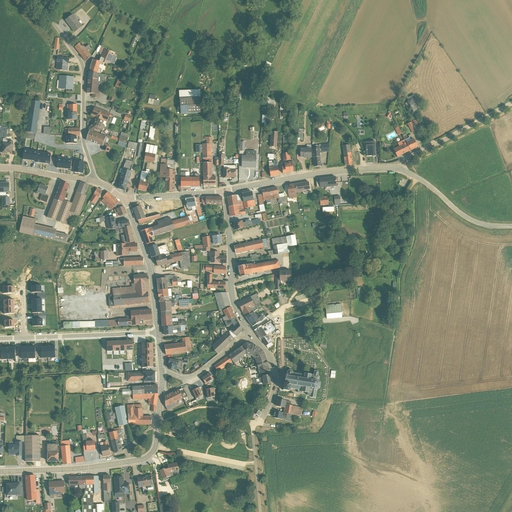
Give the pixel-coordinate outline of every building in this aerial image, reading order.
[(82,27),(73,15),(65,21),(74,33),(82,27)] [(130,47),(133,48),(136,41),(139,42),(140,39),(140,38),(141,36),(137,34),(134,39),(130,47)] [(75,48),(85,61),(91,57),(88,52),(91,49),(90,47),(92,46),(90,44),(85,48),(83,46),(83,47),(80,43),(75,48)] [(101,57),(99,62),(92,60),(90,68),(89,72),(101,75),(101,72),(100,72),(103,64),(106,65),(107,63),(110,64),(113,56),(111,54),(111,53),(104,50),(104,49),(101,47),(99,53),(101,57)] [(67,71),(68,64),(69,60),(57,58),(56,63),(57,63),(56,70),(67,71)] [(105,79),(106,76),(89,72),(88,79),(87,94),(92,94),(92,98),(99,99),(99,95),(100,85),(101,85),(102,78),(105,79)] [(70,90),(71,85),(71,83),(73,83),(73,78),(59,77),(58,89),(70,90)] [(123,82),(118,80),(114,87),(120,90),(123,82)] [(203,99),(200,99),(200,91),(179,92),(179,99),(180,115),(201,114),(201,106),(204,106),(203,99)] [(407,101),(414,114),(417,112),(416,109),(420,107),(415,98),(418,97),(416,94),(414,95),(413,95),(408,97),(408,98),(407,99),(408,101),(407,101)] [(154,97),(150,96),(148,104),(158,107),(159,102),(154,100),(154,97)] [(263,96),(262,111),(264,111),(265,105),(273,109),(276,102),(263,96)] [(30,101),(26,132),(36,134),(40,101),(30,101)] [(67,120),(76,120),(77,105),(67,105),(66,112),(67,112),(67,120)] [(110,115),(95,109),(93,114),(92,114),(91,117),(94,118),(114,125),(116,120),(113,118),(113,119),(109,118),(110,115)] [(123,123),(130,125),(133,117),(126,115),(123,123)] [(262,116),(261,123),(264,124),(264,129),(266,129),(266,127),(269,127),(269,124),(266,124),(266,123),(269,123),(270,116),(269,116),(269,115),(265,115),(265,116),(262,116)] [(108,127),(109,124),(95,118),(93,123),(94,123),(93,125),(92,124),(90,128),(90,129),(100,132),(101,130),(104,129),(107,130),(108,127)] [(419,124),(417,119),(407,124),(412,133),(417,130),(415,126),(419,124)] [(12,145),(12,144),(12,137),(6,137),(7,128),(2,127),(2,128),(1,128),(0,133),(0,137),(3,138),(3,143),(2,143),(2,153),(7,153),(11,153),(11,148),(12,148),(12,145)] [(80,129),(65,129),(64,136),(66,136),(66,144),(76,144),(76,136),(79,136),(80,129)] [(93,133),(89,131),(86,141),(103,147),(102,151),(108,153),(109,153),(110,149),(108,148),(109,146),(105,144),(104,145),(103,145),(106,137),(93,133)] [(127,145),(129,136),(121,133),(119,142),(127,145)] [(405,140),(410,151),(417,147),(411,135),(408,136),(409,138),(405,140)] [(289,153),(288,153),(288,141),(286,141),(286,136),(283,136),(283,153),(283,154),(283,162),(284,167),(281,168),(282,174),(293,172),(292,168),(294,168),(292,156),(290,156),(289,153)] [(212,143),(212,138),(204,138),(204,140),(206,140),(206,145),(202,145),(202,159),(203,159),(203,161),(208,161),(208,160),(211,160),(211,159),(212,159),(211,143),(212,143)] [(397,157),(410,151),(404,140),(397,143),(399,147),(393,149),(397,157)] [(345,166),(352,165),(349,145),(346,146),(345,141),(342,142),(345,166)] [(375,142),(365,143),(366,157),(372,156),(372,157),(376,157),(375,142)] [(312,149),(313,167),(321,167),(319,153),(328,152),(329,144),(314,146),(314,149),(312,149)] [(157,148),(147,146),(145,153),(145,154),(144,162),(155,164),(157,162),(158,156),(156,156),(157,148)] [(300,157),(303,157),(304,158),(311,158),(310,146),(307,146),(307,149),(300,149),(300,157)] [(29,161),(31,151),(24,150),(22,160),(29,161)] [(37,153),(36,163),(43,163),(44,154),(37,153)] [(51,154),(44,154),(43,163),(50,164),(50,166),(53,166),(54,161),(50,160),(51,154)] [(255,156),(255,155),(246,155),(246,156),(242,156),(242,168),(255,168),(255,156)] [(57,167),(56,168),(63,169),(65,159),(58,158),(57,161),(54,161),(53,166),(57,167)] [(71,160),(65,159),(63,169),(70,170),(71,160)] [(165,179),(165,192),(173,192),(174,161),(167,161),(166,160),(161,160),(159,179),(165,179)] [(74,161),(74,167),(71,167),(70,172),(83,173),(83,166),(83,162),(74,161)] [(131,172),(133,163),(126,161),(123,170),(117,190),(125,192),(126,188),(129,189),(131,184),(128,183),(131,172)] [(268,168),(270,177),(279,176),(276,162),(277,162),(276,161),(273,161),(273,163),(272,163),(271,162),(269,162),(268,168)] [(203,185),(215,184),(215,177),(212,177),(212,164),(203,164),(203,185)] [(235,169),(235,166),(230,166),(224,166),(224,167),(223,167),(223,169),(223,178),(229,178),(229,176),(231,176),(231,177),(232,178),(233,178),(233,177),(234,176),(235,176),(235,170),(235,169)] [(149,171),(146,170),(146,173),(142,172),(138,191),(146,192),(148,183),(150,173),(149,173),(149,171)] [(181,187),(191,187),(190,178),(189,178),(189,173),(180,173),(181,186),(181,187)] [(316,182),(316,188),(320,188),(336,186),(335,177),(319,179),(319,181),(316,182)] [(199,187),(199,178),(190,178),(191,187),(192,188),(194,188),(195,187),(199,187)] [(69,185),(61,182),(47,217),(69,226),(74,214),(79,216),(86,196),(85,196),(88,185),(80,182),(72,204),(66,201),(67,199),(64,198),(69,185)] [(295,185),(296,193),(302,192),(302,191),(310,190),(308,182),(295,185)] [(0,198),(2,198),(2,197),(5,197),(5,193),(9,193),(8,183),(0,183),(0,198)] [(40,201),(46,203),(48,197),(45,195),(47,188),(40,185),(37,193),(42,195),(40,201)] [(296,193),(295,185),(287,186),(289,199),(296,198),(296,194),(296,193)] [(261,191),(263,202),(266,201),(266,204),(270,203),(270,200),(278,199),(276,188),(261,191)] [(98,198),(102,192),(97,189),(93,196),(89,201),(94,204),(99,199),(98,198)] [(252,192),(241,195),(244,209),(255,207),(254,201),(253,201),(252,192)] [(102,202),(111,211),(118,203),(108,193),(103,198),(104,200),(102,202)] [(281,205),(281,203),(287,203),(287,197),(284,198),(283,197),(284,193),(283,194),(278,195),(279,199),(278,199),(279,206),(281,205)] [(227,197),(228,207),(240,205),(241,210),(243,210),(240,195),(227,197)] [(319,198),(320,206),(328,205),(327,197),(323,197),(323,198),(319,198)] [(217,208),(217,198),(204,198),(202,198),(202,204),(205,204),(205,206),(203,206),(203,208),(206,208),(207,206),(216,206),(216,208),(217,208)] [(194,199),(186,200),(188,212),(192,211),(192,212),(196,211),(194,199)] [(123,207),(118,203),(114,208),(116,210),(114,211),(116,218),(120,216),(120,217),(126,215),(123,207)] [(240,205),(228,207),(230,217),(240,215),(241,216),(248,215),(247,210),(244,210),(241,210),(240,205)] [(255,213),(256,214),(257,214),(265,213),(263,205),(258,206),(259,212),(255,213)] [(133,210),(137,221),(145,219),(140,207),(133,210)] [(323,207),(323,213),(325,213),(325,216),(332,216),(332,212),(335,212),(335,207),(323,207)] [(137,221),(139,225),(148,222),(160,218),(159,216),(145,219),(137,221)] [(23,217),(19,233),(66,244),(68,235),(56,232),(56,230),(35,225),(36,220),(23,217)] [(171,231),(191,225),(187,217),(171,222),(170,218),(157,222),(158,226),(141,232),(147,246),(154,243),(152,238),(171,231)] [(115,218),(105,218),(108,230),(114,230),(130,227),(128,221),(117,223),(116,223),(115,218)] [(237,224),(234,225),(235,231),(260,224),(259,219),(251,222),(250,220),(245,221),(245,223),(243,224),(242,222),(237,223),(237,224)] [(121,236),(122,244),(127,244),(133,243),(130,227),(123,229),(119,230),(121,234),(124,234),(124,235),(121,236)] [(221,244),(220,236),(209,237),(208,233),(202,234),(202,238),(203,246),(194,247),(194,249),(214,248),(213,245),(221,244)] [(298,240),(295,240),(294,236),(271,240),(273,251),(268,252),(269,256),(290,253),(290,247),(299,246),(299,241),(298,240)] [(177,252),(173,239),(165,241),(166,242),(167,242),(168,246),(158,249),(157,245),(148,248),(152,258),(160,256),(161,256),(177,252)] [(264,248),(267,247),(265,240),(233,247),(235,254),(264,248)] [(113,246),(113,253),(116,253),(116,257),(127,256),(127,252),(137,252),(136,245),(117,245),(113,246)] [(181,270),(190,269),(189,263),(189,258),(190,258),(189,252),(182,253),(181,251),(177,252),(168,255),(155,258),(157,267),(167,265),(174,264),(174,263),(179,262),(181,270)] [(219,253),(209,252),(208,257),(210,257),(210,263),(226,264),(226,257),(219,257),(219,253)] [(254,264),(238,267),(240,278),(253,275),(252,274),(280,269),(278,261),(255,265),(254,264)] [(206,266),(205,271),(213,272),(213,274),(225,275),(226,268),(206,266)] [(279,277),(275,277),(275,291),(280,290),(279,282),(290,282),(290,271),(279,272),(279,277)] [(122,306),(149,304),(146,275),(133,276),(134,287),(112,289),(113,297),(108,297),(109,307),(122,306)] [(212,275),(207,275),(207,289),(225,290),(225,283),(212,283),(212,275)] [(167,288),(181,286),(180,279),(178,279),(178,280),(177,280),(177,277),(176,276),(171,277),(171,276),(164,277),(163,277),(164,279),(157,280),(158,291),(167,290),(167,288)] [(171,297),(171,290),(158,291),(159,299),(171,297)] [(226,293),(213,294),(219,311),(230,306),(226,293)] [(262,306),(256,294),(237,304),(240,309),(241,309),(243,312),(242,312),(245,318),(253,312),(258,310),(257,308),(262,306)] [(175,300),(175,295),(171,295),(171,297),(159,299),(159,303),(160,303),(169,302),(169,300),(175,300)] [(174,308),(175,304),(179,304),(179,308),(189,307),(188,304),(193,304),(193,300),(175,301),(175,300),(169,300),(169,302),(160,303),(162,317),(172,316),(171,308),(174,308)] [(340,305),(325,306),(326,319),(342,318),(340,305)] [(235,317),(230,307),(219,313),(222,319),(220,320),(222,325),(225,324),(224,323),(235,317)] [(143,321),(152,320),(151,310),(130,312),(131,319),(118,320),(118,327),(143,326),(143,321)] [(252,327),(266,318),(263,313),(259,315),(259,314),(256,316),(253,312),(245,318),(252,327)] [(172,316),(161,317),(162,327),(172,326),(172,327),(186,326),(186,322),(172,323),(172,316)] [(235,317),(224,323),(226,327),(228,327),(232,325),(238,323),(235,317)] [(111,327),(118,327),(117,320),(95,321),(62,323),(63,328),(111,327)] [(230,335),(234,339),(242,331),(238,323),(233,325),(234,327),(230,331),(229,328),(227,329),(230,335)] [(163,328),(164,335),(173,335),(173,334),(181,333),(181,332),(185,332),(185,326),(163,328)] [(273,345),(261,328),(255,332),(267,349),(273,345)] [(223,336),(219,340),(215,344),(212,346),(213,351),(217,354),(218,354),(222,351),(226,347),(230,343),(234,339),(225,331),(222,331),(221,335),(223,336)] [(164,346),(166,356),(191,352),(189,338),(182,339),(182,343),(164,346)] [(320,343),(319,347),(326,349),(325,352),(328,353),(330,345),(320,343)] [(257,348),(253,345),(246,344),(242,346),(246,352),(247,355),(250,356),(251,357),(254,359),(263,353),(262,354),(261,352),(261,350),(257,348)] [(234,365),(239,361),(243,358),(247,355),(246,352),(242,346),(238,350),(233,353),(228,356),(234,365)] [(269,372),(268,366),(266,360),(264,354),(255,359),(256,363),(257,369),(259,374),(269,372)] [(228,356),(214,367),(218,372),(232,362),(228,356)] [(169,365),(168,369),(169,369),(169,370),(172,371),(173,370),(176,371),(176,369),(181,370),(182,363),(169,360),(168,364),(169,365)] [(284,384),(283,391),(290,392),(290,389),(297,390),(297,393),(301,394),(302,393),(307,394),(307,396),(309,397),(310,397),(310,398),(315,399),(316,391),(320,388),(320,383),(318,380),(319,379),(319,378),(318,376),(317,376),(318,372),(314,371),(313,376),(304,374),(304,375),(293,374),(292,372),(291,371),(289,370),(289,371),(287,372),(287,374),(286,374),(285,375),(285,376),(285,377),(284,384)] [(155,373),(126,373),(126,382),(127,382),(143,382),(143,383),(155,382),(155,373)] [(213,380),(209,373),(201,378),(205,385),(213,380)] [(255,375),(251,376),(253,388),(271,384),(270,375),(259,378),(259,379),(256,379),(255,375)] [(122,395),(157,394),(157,390),(153,390),(152,386),(128,387),(128,389),(121,390),(122,395)] [(166,406),(168,410),(176,406),(175,402),(183,399),(185,404),(190,402),(184,388),(162,398),(166,406)] [(199,388),(191,391),(196,400),(203,396),(199,388)] [(214,388),(206,389),(207,399),(215,398),(214,388)] [(151,412),(156,412),(156,405),(158,394),(157,394),(132,395),(133,400),(148,399),(148,402),(150,403),(150,405),(151,405),(151,412)] [(196,400),(186,405),(189,410),(198,406),(198,405),(196,400)] [(299,416),(300,416),(301,408),(290,406),(290,403),(277,400),(276,406),(284,408),(283,413),(295,416),(299,416)] [(128,414),(128,425),(151,424),(152,417),(143,417),(142,409),(142,405),(127,405),(127,414),(128,414)] [(114,408),(118,427),(128,425),(124,406),(114,408)] [(253,413),(258,417),(261,413),(253,408),(252,408),(251,408),(250,413),(251,413),(253,413)] [(108,423),(114,421),(114,419),(115,419),(114,413),(112,413),(112,411),(106,412),(108,423)] [(273,418),(290,422),(291,415),(275,411),(274,412),(273,418)] [(120,430),(119,428),(113,429),(113,432),(109,433),(114,454),(122,452),(122,451),(119,439),(122,438),(120,430)] [(86,430),(82,430),(84,451),(95,450),(94,441),(87,442),(86,434),(85,434),(85,433),(86,433),(86,430)] [(25,436),(25,462),(40,462),(40,436),(25,436)] [(8,445),(8,454),(17,454),(17,456),(21,456),(21,442),(15,442),(15,445),(8,445)] [(58,462),(58,442),(52,442),(52,444),(47,445),(47,462),(58,462)] [(103,457),(109,455),(109,452),(110,451),(109,445),(108,445),(107,442),(103,443),(104,447),(100,447),(103,457)] [(71,464),(69,446),(61,447),(62,465),(71,464)] [(178,470),(177,463),(167,465),(167,466),(166,468),(159,471),(164,481),(175,476),(177,475),(178,473),(178,472),(178,471),(178,470)] [(34,475),(25,476),(27,501),(34,501),(35,504),(40,504),(40,500),(39,490),(36,490),(34,475)] [(148,490),(153,490),(151,475),(145,476),(145,477),(137,478),(138,488),(147,487),(148,490)] [(78,489),(86,489),(86,477),(69,477),(69,486),(78,486),(78,489)] [(93,477),(86,477),(86,489),(81,500),(81,511),(101,511),(104,511),(103,504),(93,505),(93,498),(94,493),(93,477)] [(124,498),(124,493),(129,492),(128,483),(123,483),(123,477),(114,478),(116,498),(124,498)] [(49,482),(50,497),(61,497),(61,494),(64,494),(63,481),(49,482)] [(6,484),(7,496),(20,495),(20,483),(6,484)]
